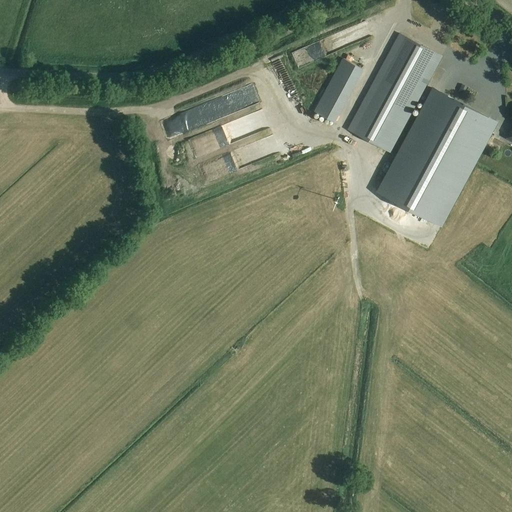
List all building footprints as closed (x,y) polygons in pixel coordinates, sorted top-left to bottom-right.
[(302,54),(306,64),(360,40),(355,30),(302,54)] [(441,57),(399,34),(347,130),(389,153),(441,57)] [(314,111),(336,122),(364,70),(342,59),(314,111)] [(280,95),(290,91),(279,68),(270,73),(280,95)] [(377,191),(442,226),(497,122),(432,88),(377,191)] [(298,128),(308,122),(292,94),(282,100),(298,128)] [(263,118),(268,115),(263,105),(258,107),(263,118)] [(252,148),(257,160),(277,152),(272,140),(252,148)]
